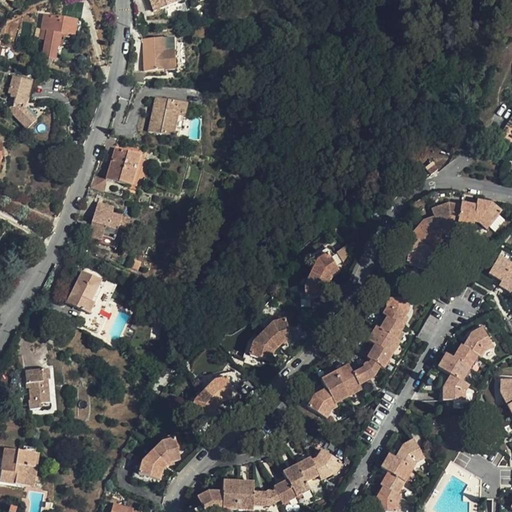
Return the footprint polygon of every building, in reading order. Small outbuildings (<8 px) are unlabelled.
[(173,0),(149,0),(150,1),(147,2),(150,12),(175,6),(173,0)] [(78,20),(51,17),(51,28),(47,60),(60,61),(66,29),(76,31),(78,20)] [(144,34),(143,66),(146,66),(173,67),(174,47),(162,47),(162,35),(144,34)] [(174,35),(162,35),(162,47),(174,47),(174,35)] [(146,77),(146,66),(143,66),(136,66),(136,77),(146,77)] [(34,83),(12,76),(6,91),(12,93),(11,98),(15,99),(14,104),(8,109),(25,129),(34,117),(21,103),(23,95),(30,96),(34,83)] [(186,102),(154,95),(147,129),(172,135),(176,113),(183,114),(186,102)] [(176,113),(172,135),(178,136),(183,114),(176,113)] [(511,116),(499,137),(510,144),(511,140),(511,116)] [(105,176),(129,184),(137,156),(114,148),(105,176)] [(137,156),(129,184),(134,185),(142,157),(137,156)] [(437,171),(433,167),(426,173),(429,177),(437,171)] [(94,176),(91,188),(103,191),(106,179),(94,176)] [(417,202),(411,206),(418,216),(432,208),(441,205),(452,205),(460,206),(475,208),(475,203),(476,197),(453,192),(445,192),(439,192),(427,196),(417,202)] [(113,206),(96,199),(87,218),(94,220),(87,234),(97,237),(94,241),(115,249),(123,230),(127,232),(132,219),(111,211),(113,206)] [(504,221),(498,216),(500,214),(490,206),(475,203),(475,208),(473,223),(478,224),(486,231),(488,228),(494,233),(504,221)] [(446,205),(429,212),(432,219),(439,235),(444,233),(443,229),(449,226),(456,228),(456,224),(459,207),(446,205)] [(475,208),(460,206),(459,207),(456,224),(472,227),(473,223),(475,208)] [(421,223),(410,237),(417,242),(429,253),(433,248),(430,246),(433,241),(440,238),(439,235),(432,219),(421,223)] [(433,241),(430,246),(433,248),(436,244),(442,242),(440,238),(433,241)] [(406,266),(427,270),(429,260),(432,255),(429,253),(417,242),(408,254),(406,266)] [(316,262),(310,275),(328,283),(330,279),(339,273),(326,255),(316,262)] [(497,258),(488,274),(502,282),(511,267),(497,258)] [(502,282),(499,286),(508,291),(510,288),(511,288),(511,265),(511,267),(502,282)] [(67,304),(92,315),(97,302),(92,300),(100,280),(81,271),(67,304)] [(388,276),(379,272),(374,282),(383,286),(388,276)] [(304,286),(304,300),(326,299),(325,288),(328,283),(310,275),(304,286)] [(407,300),(385,300),(385,309),(382,316),(386,318),(399,325),(406,313),(407,300)] [(395,340),(402,327),(399,325),(386,318),(378,331),(395,340)] [(272,324),(262,334),(277,349),(280,346),(290,343),(284,321),(272,324)] [(390,356),(398,342),(395,340),(378,331),(375,329),(366,343),(374,347),(390,356)] [(480,329),(470,335),(462,348),(475,356),(479,359),(483,353),(491,348),(480,329)] [(252,344),(248,356),(270,363),(273,353),(277,349),(262,334),(252,344)] [(382,370),(390,356),(374,347),(366,360),(369,362),(379,367),(382,370)] [(475,356),(462,348),(459,347),(452,359),(468,369),(475,356)] [(468,369),(452,359),(444,355),(437,369),(449,376),(460,383),(468,369)] [(363,369),(352,374),(359,386),(372,378),(379,367),(369,362),(368,364),(364,364),(363,365),(362,367),(363,369)] [(45,366),(30,367),(30,370),(20,371),(21,381),(26,381),(26,385),(24,385),(25,398),(29,398),(29,408),(37,408),(37,404),(46,404),(43,378),(46,377),(45,366)] [(347,366),(334,374),(347,397),(361,390),(359,386),(352,374),(347,366)] [(347,397),(334,374),(320,381),(325,390),(333,405),(347,397)] [(460,383),(449,376),(442,390),(442,402),(463,402),(463,393),(467,387),(460,383)] [(212,382),(203,392),(218,407),(221,403),(231,400),(225,378),(212,382)] [(499,394),(506,407),(511,403),(511,381),(500,381),(499,394)] [(333,405),(325,390),(313,397),(306,408),(325,420),(331,410),(335,408),(333,405)] [(193,402),(190,415),(211,421),(214,411),(218,407),(203,392),(193,402)] [(293,411),(281,400),(241,441),(253,453),(293,411)] [(161,443),(151,453),(165,467),(169,464),(179,461),(174,440),(161,443)] [(415,464),(423,459),(412,441),(402,447),(394,459),(412,469),(415,464)] [(37,452),(11,448),(10,462),(3,461),(0,480),(22,482),(25,466),(35,467),(37,452)] [(11,448),(4,448),(3,461),(10,462),(11,448)] [(315,459),(310,462),(317,476),(320,481),(332,474),(340,463),(321,451),(315,459)] [(141,463),(138,475),(159,481),(162,471),(165,467),(151,453),(141,463)] [(380,469),(387,473),(403,483),(412,469),(394,459),(388,455),(380,469)] [(295,466),(305,483),(317,476),(310,462),(309,459),(295,466)] [(22,482),(32,484),(35,467),(25,466),(22,482)] [(295,466),(282,474),(286,481),(295,498),(309,491),(305,483),(295,466)] [(403,483),(387,473),(379,486),(382,488),(396,495),(403,483)] [(286,481),(272,489),(274,492),(279,501),(281,505),(295,498),(286,481)] [(238,483),(222,482),(221,493),(221,509),(237,510),(238,483)] [(253,483),(238,483),(237,510),(252,510),(253,506),(253,494),(253,483)] [(375,501),(374,511),(395,511),(396,504),(399,497),(396,495),(382,488),(375,501)] [(253,494),(253,506),(268,507),(279,501),(274,492),(270,493),(268,492),(266,492),(265,494),(253,494)] [(208,493),(196,498),(202,511),(221,511),(221,509),(221,493),(208,493)] [(13,511),(14,506),(8,503),(6,508),(5,511),(13,511)]
